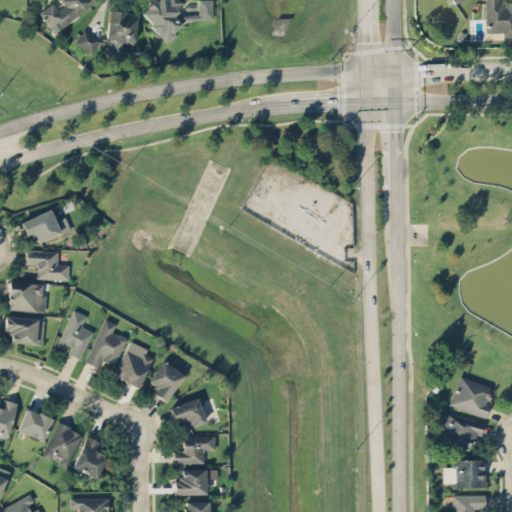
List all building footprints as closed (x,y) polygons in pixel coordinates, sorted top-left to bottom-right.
[(62,0),(65,4),(56,10),(51,3),(38,11),(52,32),(95,3),(92,0),(62,0)] [(212,19),(211,0),(196,0),(197,14),(181,15),(175,7),(181,1),(179,0),(153,0),(141,12),(151,22),(151,28),(165,42),(174,34),(174,30),(184,19),(212,19)] [(483,0),(484,32),(502,32),(502,37),(511,36),(511,1),(501,1),(500,0),(483,0)] [(134,42),(136,13),(129,13),(126,11),(107,10),(105,39),(100,39),(83,29),(74,43),(91,53),(97,43),(106,43),(105,52),(119,53),(121,50),(121,41),(134,42)] [(19,221),(26,236),(33,233),(37,242),(69,228),(64,216),(54,220),(49,208),(19,221)] [(67,279),(67,264),(56,263),(56,250),(25,249),(25,264),(36,264),(35,278),(67,279)] [(42,311),(44,283),(8,281),(6,309),(42,311)] [(92,330),(81,326),(86,315),(72,309),(56,345),(66,350),(65,352),(80,359),(92,330)] [(11,332),(10,342),(41,343),(42,318),(4,316),(3,331),(11,332)] [(114,365),(125,337),(111,331),(115,323),(102,318),(84,362),(96,367),(99,359),(114,365)] [(147,348),(129,340),(112,376),(138,387),(152,357),(144,353),(147,348)] [(183,374),(162,360),(147,380),(155,385),(151,392),(164,401),(183,374)] [(490,386),(459,375),(448,404),(484,417),(489,403),(484,401),(490,386)] [(173,421),(182,419),(184,427),(203,422),(198,398),(169,405),(173,421)] [(0,434),(7,436),(16,402),(2,399),(0,407),(0,434)] [(42,440),(51,418),(25,407),(16,430),(42,440)] [(437,442),(468,448),(469,441),(477,442),(481,420),(443,413),(437,442)] [(81,433),(57,421),(40,456),(53,462),(65,468),(81,433)] [(203,462),(202,449),(214,449),(214,434),(176,435),(176,448),(172,448),(172,463),(203,462)] [(106,456),(94,450),(98,441),(86,435),(70,466),(94,478),(106,456)] [(483,486),(482,458),(450,459),(450,466),(441,466),(442,483),(451,483),(451,487),(483,486)] [(0,493),(8,470),(0,466),(0,493)] [(205,493),(204,478),(216,478),(215,468),(180,468),(180,477),(172,477),(172,494),(205,493)] [(0,511),(39,511),(36,504),(34,504),(29,493),(0,507),(0,511)] [(484,494),(451,493),(450,511),(473,511),(474,508),(484,508),(484,494)] [(69,497),(69,506),(77,506),(77,511),(107,511),(107,497),(69,497)] [(207,511),(208,501),(183,501),(182,511),(207,511)]
